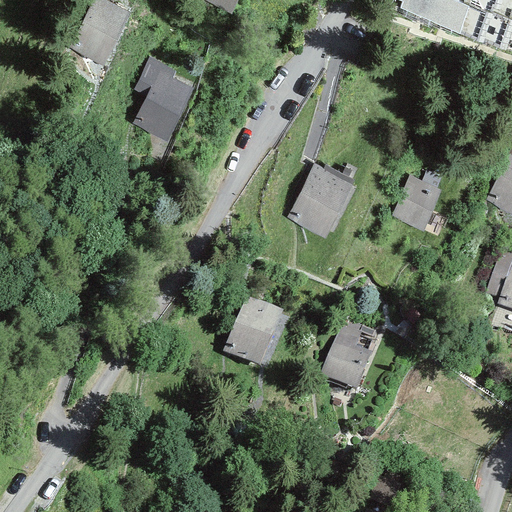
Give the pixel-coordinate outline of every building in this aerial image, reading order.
[(89,61),(116,8),(100,0),(84,0),(61,46),(89,61)] [(511,0),(390,0),(391,0),(390,6),(511,47),(511,0)] [(161,64),(142,55),(126,90),(135,94),(122,122),(152,137),(178,83),(157,73),(161,64)] [(511,125),(478,202),(510,216),(511,211),(511,125)] [(312,233),(338,178),(306,163),(280,218),(312,233)] [(414,231),(432,188),(402,176),(384,218),(414,231)] [(511,259),(492,254),(480,297),(494,301),(491,312),(511,317),(511,259)] [(258,337),(269,314),(239,300),(213,354),(246,370),(261,339),(258,337)] [(352,338),(333,330),(311,381),(342,394),(358,357),(345,352),(352,338)]
